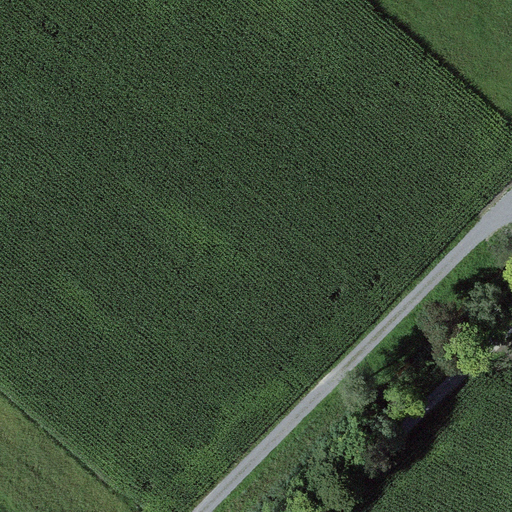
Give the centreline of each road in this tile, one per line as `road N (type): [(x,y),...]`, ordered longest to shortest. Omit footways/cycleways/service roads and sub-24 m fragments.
road 1 (track): [(511,205),(207,511)]
road 2 (track): [(318,511),(511,327)]
